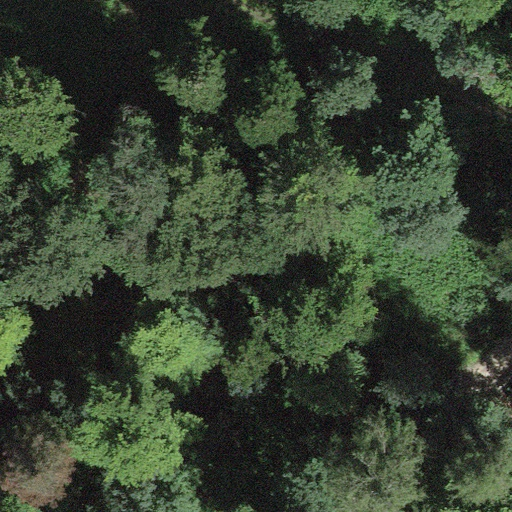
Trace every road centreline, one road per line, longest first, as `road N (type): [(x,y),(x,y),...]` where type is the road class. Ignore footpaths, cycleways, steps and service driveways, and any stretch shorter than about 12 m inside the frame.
road 1 (track): [(232,0),(511,125)]
road 2 (track): [(357,511),(511,366)]
